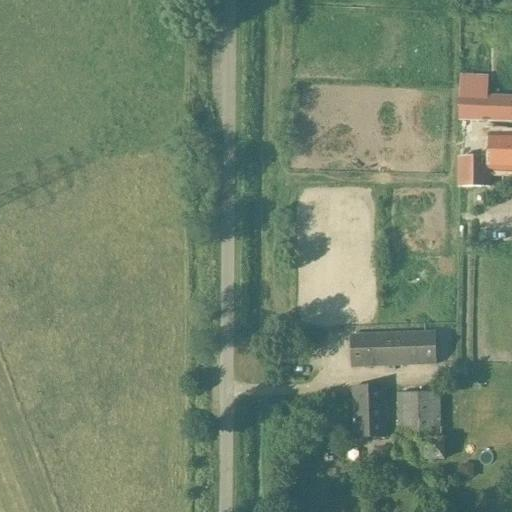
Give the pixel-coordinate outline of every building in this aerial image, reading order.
[(460,78),(459,123),(511,124),(511,98),(487,98),(488,78),(460,78)] [(490,190),(490,172),(511,172),(511,137),(489,137),(489,159),(458,159),(458,189),(490,190)] [(350,336),(351,370),(437,367),(436,333),(350,336)] [(279,377),(290,377),(290,359),(280,359),(279,377)] [(354,441),(388,440),(386,387),(352,388),(354,441)] [(444,438),(441,439),(440,395),(399,396),(400,438),(394,438),(394,462),(444,461),(444,438)]
